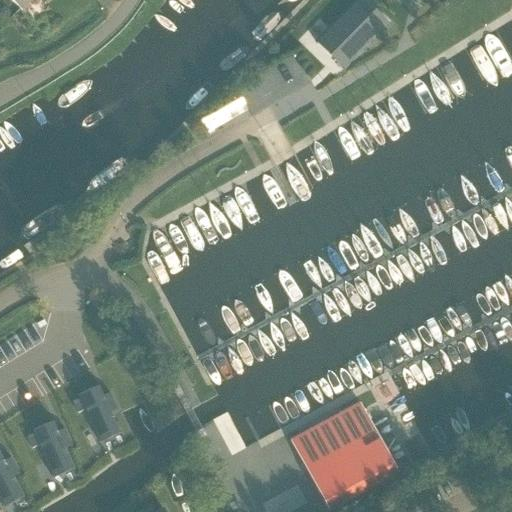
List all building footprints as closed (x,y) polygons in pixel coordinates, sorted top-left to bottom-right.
[(9,0),(23,12),(33,0),(9,0)] [(345,71),(390,25),(389,24),(384,29),(372,17),(375,13),(362,0),(360,0),(317,44),(318,45),(322,41),(335,54),(331,57),(345,71)] [(228,109),(202,123),(208,134),(234,119),(228,109)] [(80,400),(73,403),(78,414),(85,411),(101,444),(121,435),(111,414),(118,410),(111,396),(104,399),(100,388),(79,398),(80,400)] [(361,405),(291,443),(327,511),(330,511),(399,475),(361,405)] [(35,435),(27,438),(32,450),(40,446),(54,479),(75,470),(66,449),(72,446),(66,431),(59,434),(54,424),(34,433),(35,435)] [(0,500),(5,509),(24,498),(13,478),(20,474),(12,460),(5,464),(0,454),(0,453),(0,500)]
